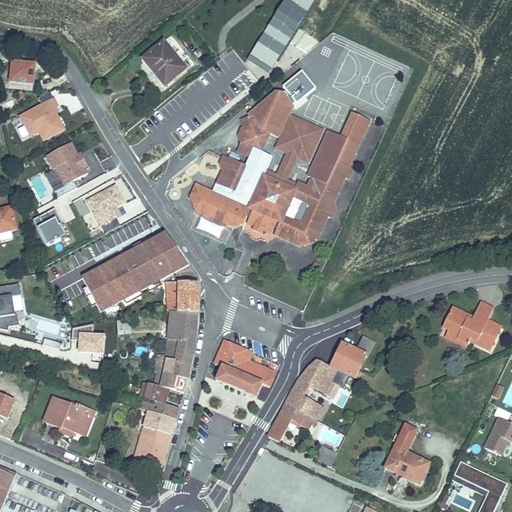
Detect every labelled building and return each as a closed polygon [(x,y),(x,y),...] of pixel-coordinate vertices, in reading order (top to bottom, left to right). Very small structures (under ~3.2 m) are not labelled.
[(284,0),(250,62),(274,75),(315,0),(284,0)] [(232,43),(248,53),(257,40),(240,29),(232,43)] [(164,42),(145,58),(166,84),(186,68),(164,42)] [(311,80),(331,64),(317,47),(298,64),(311,80)] [(200,61),(205,67),(213,61),(208,55),(200,61)] [(9,86),(36,87),(37,63),(10,62),(9,86)] [(294,92),(309,80),(296,64),(282,76),(294,92)] [(279,138),(290,114),(293,107),(283,93),(276,93),(249,113),(250,117),(241,119),(244,127),(246,133),(242,143),(238,151),(250,157),(245,166),(223,156),(220,164),(223,171),(213,191),(206,194),(197,214),(226,227),(227,225),(239,230),(246,215),(251,217),(247,223),(255,226),(253,229),(262,234),(263,230),(270,234),(273,227),(278,229),(275,235),(299,246),(300,244),(310,249),(315,239),(317,240),(328,216),(332,218),(336,209),(332,207),(346,178),(350,180),(354,171),(350,169),(371,122),(352,113),(341,137),(328,131),(308,176),(312,178),(308,187),(299,183),(298,184),(295,191),(284,186),(287,179),(297,157),(297,156),(288,152),(288,153),(278,175),(275,182),(263,177),(267,170),(273,157),(262,152),(270,134),(279,138)] [(51,94),(40,97),(42,103),(53,99),(51,94)] [(182,122),(192,134),(208,120),(187,95),(169,110),(180,123),(182,122)] [(53,99),(18,115),(30,139),(39,135),(43,142),(68,131),(53,99)] [(275,147),(288,153),(288,152),(297,156),(297,157),(308,163),(324,129),(290,114),(279,138),(275,147)] [(189,135),(192,134),(182,122),(180,123),(189,135)] [(275,147),(279,138),(270,134),(262,152),(273,157),(267,170),(278,175),(288,153),(275,147)] [(91,174),(75,142),(45,157),(52,171),(45,175),(54,192),(91,174)] [(102,175),(110,169),(104,158),(95,163),(102,175)] [(110,169),(102,175),(127,218),(135,213),(139,211),(138,210),(113,168),(110,169)] [(278,175),(267,170),(263,177),(275,182),(278,175)] [(298,184),(287,179),(284,186),(295,191),(298,184)] [(190,196),(197,214),(206,194),(213,191),(196,184),(190,196)] [(57,197),(67,195),(65,188),(55,191),(57,197)] [(11,208),(0,210),(0,233),(17,229),(11,208)] [(139,211),(135,213),(142,222),(148,218),(140,209),(138,210),(139,211)] [(116,219),(102,228),(106,234),(120,225),(116,219)] [(66,239),(62,231),(65,230),(62,224),(54,228),(60,242),(66,239)] [(0,235),(0,240),(0,241),(12,238),(11,233),(0,235)] [(195,283),(196,274),(192,267),(178,249),(168,236),(155,243),(165,254),(165,284),(169,284),(170,308),(163,309),(164,314),(171,313),(171,312),(198,314),(198,284),(196,284),(196,283),(195,283)] [(0,330),(8,332),(9,328),(19,327),(18,317),(15,317),(12,297),(21,296),(20,286),(0,288),(0,330)] [(459,336),(458,339),(469,344),(470,341),(491,352),(502,328),(488,322),(494,310),(481,303),(474,319),(472,322),(462,317),(463,314),(453,308),(447,321),(452,324),(449,331),(459,336)] [(195,343),(198,314),(171,312),(171,313),(169,329),(168,340),(169,340),(168,354),(167,354),(164,374),(161,388),(169,390),(184,394),(186,386),(187,380),(195,343)] [(164,314),(162,314),(161,329),(169,329),(171,313),(164,314)] [(462,317),(472,322),(474,319),(463,314),(462,317)] [(130,321),(118,322),(119,336),(131,335),(130,321)] [(443,328),(449,331),(452,324),(447,321),(443,328)] [(459,336),(449,331),(446,337),(467,348),(469,344),(458,339),(459,336)] [(342,345),(332,367),(350,376),(355,378),(359,370),(366,356),(368,357),(375,343),(363,337),(356,351),(342,345)] [(44,345),(60,350),(62,345),(46,341),(44,345)] [(229,343),(225,341),(215,365),(222,368),(216,382),(226,386),(247,394),(246,395),(257,399),(263,385),(270,388),(276,374),(249,362),(252,354),(229,344),(229,343)] [(300,379),(287,404),(317,420),(324,408),(308,399),(304,397),(310,386),(314,388),(325,394),(324,395),(333,400),(340,387),(343,389),(350,376),(332,367),(318,361),(309,368),(300,379)] [(125,380),(114,377),(113,383),(124,385),(125,380)] [(421,400),(414,416),(459,437),(483,385),(470,379),(444,390),(436,399),(430,396),(421,400)] [(44,384),(41,391),(49,394),(52,387),(44,384)] [(161,388),(144,384),(138,409),(149,412),(176,420),(179,409),(165,405),(169,390),(161,388)] [(503,388),(497,385),(492,396),(498,399),(503,388)] [(314,388),(310,386),(304,397),(308,399),(314,388)] [(362,395),(352,390),(345,402),(356,408),(362,395)] [(0,394),(0,416),(8,420),(16,401),(0,394)] [(54,399),(44,422),(60,429),(61,429),(62,427),(73,432),(86,437),(95,413),(78,406),(77,408),(54,399)] [(287,404),(268,437),(280,443),(291,423),(292,421),(300,425),(309,430),(312,424),(315,426),(318,421),(317,420),(287,404)] [(508,421),(511,414),(498,408),(495,415),(508,421)] [(156,432),(171,436),(176,420),(149,412),(143,434),(155,437),(156,432)] [(501,456),(507,446),(509,442),(511,443),(511,423),(500,418),(485,448),(501,456)] [(417,431),(406,426),(386,468),(402,476),(403,476),(403,475),(404,475),(405,474),(419,481),(423,471),(425,472),(429,464),(406,453),(417,431)] [(73,432),(62,427),(61,429),(60,429),(59,432),(71,437),(73,432)] [(162,468),(171,436),(156,432),(155,437),(143,434),(135,460),(162,468)] [(332,452),(322,447),(316,460),(330,468),(334,461),(329,459),(332,452)] [(337,454),(332,452),(329,459),(334,461),(337,454)] [(486,497),(479,511),(494,511),(502,497),(502,487),(506,487),(508,485),(461,463),(454,476),(489,492),(486,497)] [(0,511),(16,473),(0,466),(0,511)] [(425,472),(423,471),(419,481),(405,474),(404,475),(403,475),(403,476),(402,476),(420,484),(425,472)] [(486,497),(489,492),(454,476),(452,481),(486,497)] [(444,495),(439,508),(446,510),(450,497),(444,495)]
